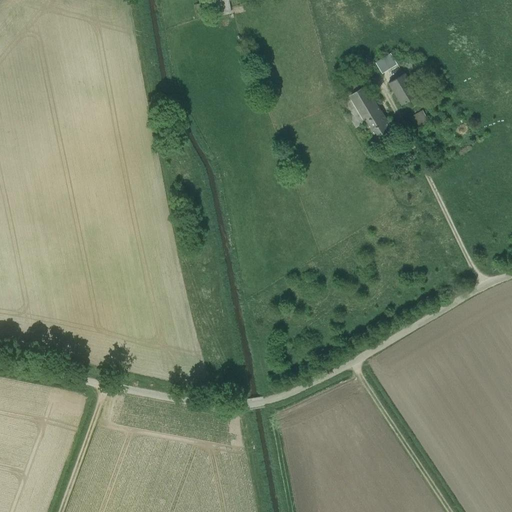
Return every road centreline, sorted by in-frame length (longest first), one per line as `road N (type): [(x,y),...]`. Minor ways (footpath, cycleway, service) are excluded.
road 1 (unclassified): [(511,274),(264,402),(207,406),(0,364)]
road 2 (track): [(387,96),(481,286)]
road 3 (track): [(449,511),(351,363)]
road 4 (track): [(106,385),(60,511)]
